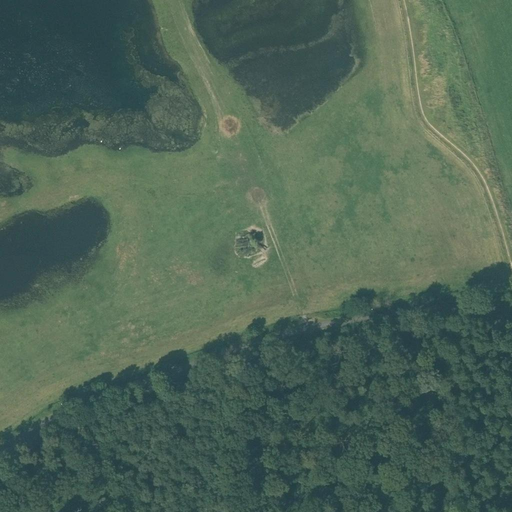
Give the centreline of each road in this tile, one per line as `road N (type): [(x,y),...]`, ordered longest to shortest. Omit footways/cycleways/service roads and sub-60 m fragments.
road 1 (unclassified): [(0,454),(53,417),(289,329),(446,307),(511,312)]
road 2 (track): [(402,0),(423,120),(474,166),(511,271)]
